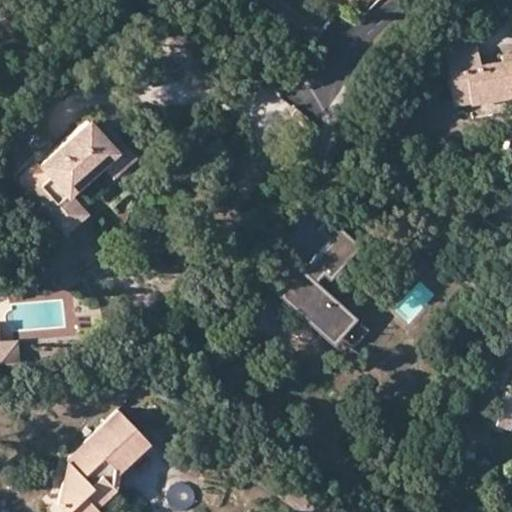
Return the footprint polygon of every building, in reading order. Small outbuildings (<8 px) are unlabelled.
[(445,18),(447,29),(470,25),(468,15),(445,18)] [(422,26),(407,39),(417,50),(432,37),(422,26)] [(442,48),(446,70),(462,67),(468,101),(511,92),(511,56),(511,58),(504,61),(503,58),(499,59),(478,63),(474,42),(442,48)] [(511,50),(498,53),(499,59),(503,58),(504,61),(511,58),(511,56),(511,50)] [(452,103),(468,101),(462,67),(446,70),(452,103)] [(47,214),(68,195),(64,191),(97,160),(108,172),(129,153),(111,133),(104,140),(97,132),(83,118),(35,161),(46,173),(26,191),(47,214)] [(104,126),(97,132),(104,140),(111,133),(104,126)] [(26,191),(46,173),(35,161),(19,176),(18,183),(26,191)] [(81,210),(68,195),(47,214),(61,229),(81,210)] [(357,244),(325,220),(315,232),(327,242),(299,277),(287,268),(269,291),(304,319),(306,317),(333,338),(349,317),(312,287),(322,275),(329,281),(357,244)] [(269,291),(287,268),(277,260),(258,283),(269,291)] [(11,338),(0,339),(0,358),(13,357),(11,338)] [(511,392),(504,390),(495,421),(508,425),(511,410),(511,392)] [(116,485),(117,465),(148,439),(118,405),(72,448),(54,500),(64,511),(103,511),(97,504),(116,485)]
